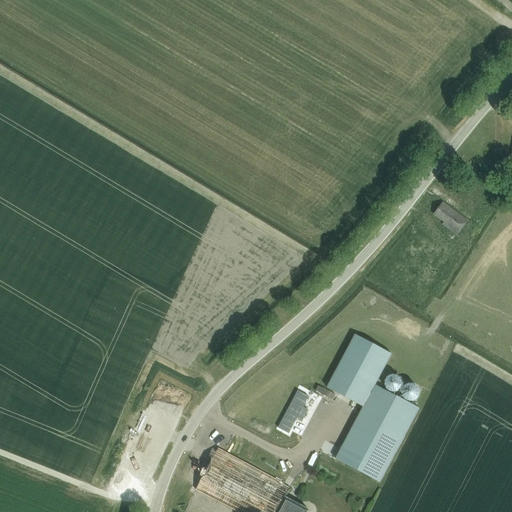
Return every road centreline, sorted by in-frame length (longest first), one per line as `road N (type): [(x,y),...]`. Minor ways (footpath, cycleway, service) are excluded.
road 1 (tertiary): [(153,511),(201,410),(335,286),(511,75)]
road 2 (track): [(0,455),(107,498),(155,500)]
